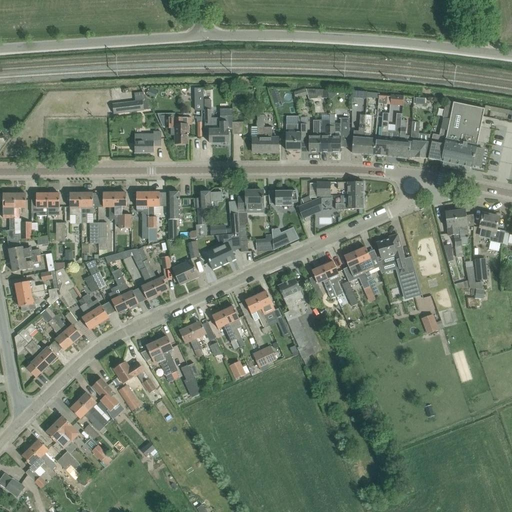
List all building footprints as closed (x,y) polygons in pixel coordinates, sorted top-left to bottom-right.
[(193,101),(197,101),(197,111),(204,111),(203,88),(197,88),(192,89),(193,101)] [(293,94),(295,99),(307,95),(305,89),(293,94)] [(149,90),(147,95),(155,99),(157,93),(149,90)] [(282,102),(278,91),(270,91),(274,104),(282,102)] [(365,116),(366,116),(366,100),(361,100),(359,131),(354,131),(352,153),(363,154),(365,116)] [(143,101),(113,105),(114,114),(144,110),(143,101)] [(476,151),(485,109),(453,102),(450,119),(448,128),(441,161),(472,168),(473,163),(475,163),(478,151),(476,151)] [(511,110),(491,106),(489,117),(493,118),(492,123),(499,125),(498,133),(501,134),(500,143),(508,144),(507,148),(511,148),(511,110)] [(232,122),(232,116),(227,116),(227,110),(220,110),(220,123),(220,130),(210,130),(210,131),(210,141),(210,143),(221,143),(229,143),(229,133),(229,129),(232,129),(232,122)] [(386,156),(389,114),(384,113),(382,127),(383,127),(382,140),(377,140),(375,155),(377,156),(378,157),(382,157),(383,156),(385,156),(386,156)] [(188,143),(188,133),(187,118),(175,118),(175,114),(157,114),(162,127),(165,127),(165,128),(173,128),(175,128),(175,134),(175,144),(188,143)] [(395,132),(388,130),(390,114),(389,114),(386,156),(385,156),(399,157),(402,121),(396,120),(395,132)] [(265,127),(264,127),(264,115),(257,115),(257,138),(253,138),(253,153),(265,153),(265,127)] [(330,115),(330,120),(330,124),(330,152),(332,152),(341,152),(341,147),(349,147),(349,134),(343,133),(341,133),(341,123),(335,123),(335,115),(330,115)] [(375,155),(377,140),(375,140),(370,139),(373,116),(366,116),(365,116),(363,154),(364,154),(373,155),(375,155)] [(448,128),(450,119),(443,118),(439,136),(434,135),(432,142),(430,149),(428,159),(441,161),(448,128)] [(313,136),(309,136),(309,142),(309,152),(320,152),(320,136),(320,120),(313,121),(313,136)] [(330,120),(320,120),(320,136),(320,152),(330,152),(330,124),(330,120)] [(409,158),(411,138),(405,137),(407,121),(402,121),(399,157),(409,158)] [(418,142),(420,122),(412,121),(412,127),(411,138),(409,158),(409,157),(425,159),(428,143),(418,142)] [(232,122),(232,129),(232,135),(243,134),(243,122),(232,122)] [(300,124),(286,124),(286,138),(286,140),(286,150),(301,150),(301,140),(307,140),(307,130),(307,124),(300,124)] [(278,153),(278,138),(272,138),(272,127),(265,127),(265,153),(278,153)] [(135,154),(154,154),(154,146),(161,146),(161,132),(153,132),(153,134),(135,135),(135,144),(135,154)] [(348,196),(364,196),(364,182),(338,183),(337,189),(348,190),(348,196)] [(333,211),(332,183),(317,183),(317,196),(322,196),(322,211),(333,211)] [(263,191),(246,192),(246,197),(238,197),(238,213),(247,213),(247,212),(263,212),(263,191)] [(296,191),(268,191),(269,204),(275,204),(276,206),(292,206),(292,199),(297,199),(297,200),(298,200),(296,191)] [(214,200),(211,200),(211,192),(200,193),(200,198),(194,199),(195,209),(198,209),(198,219),(198,225),(196,226),(197,236),(207,236),(207,230),(205,208),(211,208),(215,208),(216,206),(216,202),(214,200)] [(93,193),(81,194),(82,221),(82,223),(87,223),(87,215),(93,215),(93,212),(93,208),(93,207),(93,203),(93,194),(93,193)] [(115,225),(115,193),(103,193),(103,203),(103,207),(109,207),(109,220),(115,220),(115,225)] [(126,207),(126,203),(126,193),(115,193),(115,225),(119,225),(119,229),(131,229),(131,215),(122,215),(122,207),(126,207)] [(148,241),(149,241),(148,228),(148,193),(137,193),(137,203),(137,207),(142,207),(142,217),(142,228),(142,239),(148,239),(148,241)] [(160,207),(160,203),(160,193),(148,193),(148,228),(149,241),(159,241),(159,235),(157,235),(157,217),(154,217),(154,207),(160,207)] [(180,193),(168,193),(169,198),(169,207),(169,208),(169,239),(177,239),(177,221),(180,221),(180,209),(180,193)] [(3,195),(0,194),(0,201),(3,202),(3,218),(9,218),(10,230),(6,231),(8,244),(20,242),(20,241),(19,240),(19,235),(15,236),(15,230),(15,219),(15,215),(15,194),(3,194),(3,195)] [(26,194),(15,194),(15,215),(21,214),(21,208),(26,208),(26,204),(26,194)] [(48,216),(48,194),(36,194),(36,200),(31,200),(31,213),(36,213),(36,216),(48,216)] [(48,216),(60,216),(60,194),(48,194),(48,216)] [(81,194),(70,194),(70,204),(70,208),(70,216),(76,216),(76,224),(82,224),(82,223),(82,221),(81,194)] [(341,196),(341,204),(336,204),(336,209),(364,209),(364,196),(348,196),(341,196)] [(465,210),(455,211),(457,227),(459,226),(460,234),(461,238),(462,246),(468,245),(469,237),(467,225),(467,220),(465,210)] [(455,211),(445,212),(446,222),(447,228),(448,236),(455,235),(460,234),(459,226),(457,227),(455,211)] [(502,244),(503,241),(505,232),(497,230),(499,217),(483,213),(481,223),(480,228),(481,228),(479,237),(490,239),(489,241),(502,244)] [(237,214),(230,215),(232,234),(240,234),(239,225),(238,214),(237,214)] [(21,223),(21,239),(31,239),(31,223),(21,223)] [(56,242),(65,241),(64,223),(55,223),(56,242)] [(107,250),(107,238),(107,223),(90,223),(90,244),(98,244),(98,251),(107,250)] [(246,225),(239,225),(240,234),(240,241),(241,241),(247,241),(246,225)] [(198,238),(197,236),(196,226),(196,231),(189,232),(190,239),(197,238),(198,238)] [(503,241),(502,244),(508,245),(511,233),(505,232),(503,241)] [(285,233),(273,239),(274,250),(290,243),(285,233)] [(228,243),(206,253),(213,270),(235,260),(232,252),(241,248),(239,234),(224,235),(228,243)] [(412,263),(406,265),(398,235),(394,236),(394,238),(377,243),(383,265),(395,262),(405,298),(420,294),(412,263)] [(38,245),(49,244),(48,237),(37,239),(38,245)] [(456,238),(454,238),(457,258),(461,257),(463,269),(464,275),(467,274),(466,268),(464,257),(462,246),(461,238),(456,238)] [(24,253),(23,247),(20,247),(20,242),(8,244),(11,261),(40,256),(39,250),(24,253)] [(191,258),(199,257),(196,242),(188,243),(191,258)] [(448,262),(453,261),(451,245),(443,246),(448,262)] [(375,270),(369,257),(365,247),(355,252),(370,286),(372,292),(377,290),(369,273),(375,270)] [(370,286),(355,252),(344,257),(346,261),(352,274),(354,279),(359,277),(364,289),(370,286)] [(33,269),(32,263),(38,262),(41,261),(40,256),(11,261),(13,272),(23,271),(27,270),(33,269)] [(161,258),(163,270),(171,269),(170,257),(161,258)] [(141,259),(136,261),(140,270),(145,268),(143,262),(141,259)] [(148,260),(143,262),(145,268),(158,295),(168,290),(165,283),(168,282),(165,276),(157,280),(148,260)] [(475,261),(477,281),(487,279),(485,260),(475,261)] [(196,270),(195,268),(192,261),(174,269),(181,285),(198,277),(195,271),(196,270)] [(341,280),(337,271),(333,262),(322,266),(336,297),(342,294),(338,283),(339,281),(341,280)] [(331,299),(336,297),(322,266),(312,271),(316,280),(317,284),(323,281),(331,299)] [(475,283),(474,268),(474,267),(466,268),(467,274),(468,281),(470,288),(476,289),(475,283)] [(75,286),(70,279),(63,268),(55,271),(58,288),(60,297),(60,299),(62,297),(69,307),(75,303),(68,291),(75,286)] [(147,285),(137,289),(142,299),(146,297),(147,300),(158,295),(145,268),(140,270),(147,285)] [(119,270),(112,273),(117,285),(124,282),(119,270)] [(54,289),(58,288),(55,271),(41,273),(41,274),(42,281),(52,279),(54,289)] [(99,289),(106,286),(99,272),(92,275),(99,289)] [(92,293),(99,289),(92,275),(84,279),(92,293)] [(301,291),(299,288),(295,278),(278,286),(290,311),(284,314),(304,358),(314,354),(298,318),(298,317),(301,315),(295,301),(303,297),(300,291),(301,291)] [(44,285),(35,286),(34,281),(25,282),(15,284),(17,296),(45,291),(44,285)] [(124,282),(117,285),(118,286),(122,296),(127,294),(125,288),(127,287),(124,282)] [(114,291),(109,294),(112,301),(113,304),(118,313),(128,309),(122,296),(118,286),(112,288),(114,291)] [(46,300),(50,305),(58,298),(60,299),(60,297),(58,288),(54,289),(48,290),(50,297),(46,300)] [(20,307),(29,305),(33,305),(32,299),(46,297),(45,291),(17,296),(20,307)] [(127,294),(122,296),(128,309),(139,304),(133,291),(127,294)] [(275,310),(271,301),(266,291),(256,296),(265,315),(272,312),(284,338),(290,335),(279,309),(275,310)] [(352,307),(358,304),(353,292),(346,295),(352,307)] [(97,300),(92,303),(88,295),(83,299),(99,324),(109,318),(97,300)] [(269,326),(265,315),(256,296),(245,301),(249,310),(251,314),(256,312),(264,328),(269,326)] [(90,330),(99,324),(83,299),(78,301),(87,315),(82,319),(90,330)] [(239,319),(238,316),(233,307),(223,311),(237,341),(242,339),(234,322),(239,319)] [(48,308),(45,310),(52,318),(73,343),(82,336),(76,328),(73,325),(69,329),(57,315),(55,317),(48,308)] [(45,310),(41,314),(48,323),(60,337),(55,340),(61,347),(64,351),(73,343),(52,318),(45,310)] [(231,344),(237,341),(223,311),(212,316),(218,329),(223,327),(231,344)] [(72,325),(77,321),(71,313),(65,317),(72,325)] [(441,322),(437,324),(433,315),(421,319),(427,335),(444,328),(441,322)] [(206,334),(205,331),(201,322),(190,327),(200,349),(201,350),(204,357),(210,354),(207,347),(206,348),(201,337),(206,334)] [(24,329),(18,334),(29,344),(33,340),(29,336),(36,329),(31,324),(25,330),(24,329)] [(200,349),(190,327),(179,331),(184,340),(185,344),(190,342),(198,358),(203,356),(200,349)] [(18,334),(14,337),(18,356),(25,348),(25,349),(31,355),(36,359),(31,364),(32,364),(27,369),(36,378),(41,373),(41,374),(49,365),(40,355),(37,353),(29,344),(18,334)] [(168,337),(157,342),(171,373),(171,374),(177,371),(168,352),(173,349),(172,346),(168,337)] [(33,340),(29,344),(37,353),(40,355),(49,365),(58,357),(55,354),(48,347),(44,351),(33,340)] [(148,350),(141,353),(146,362),(152,359),(157,357),(162,366),(161,366),(165,375),(171,373),(157,342),(146,346),(148,350)] [(218,364),(225,361),(217,344),(210,347),(218,364)] [(271,346),(261,351),(267,365),(277,360),(271,346)] [(261,351),(253,354),(254,355),(259,367),(260,368),(267,365),(261,351)] [(156,389),(143,369),(139,363),(130,369),(125,362),(114,369),(124,384),(137,375),(149,394),(156,389)] [(193,378),(199,375),(194,363),(188,366),(193,378)] [(235,379),(243,375),(237,363),(229,367),(235,379)] [(188,380),(193,378),(188,366),(182,369),(188,380)] [(316,370),(311,372),(313,379),(319,377),(316,370)] [(112,391),(101,379),(93,387),(103,398),(100,401),(101,402),(108,410),(107,411),(112,419),(117,414),(112,409),(119,403),(113,396),(114,395),(111,391),(112,391)] [(141,406),(127,385),(119,391),(132,411),(141,406)] [(106,420),(100,414),(93,407),(97,403),(87,393),(79,401),(101,424),(106,420)] [(104,427),(101,424),(79,401),(70,409),(80,419),(84,415),(93,424),(92,424),(99,432),(104,427)] [(107,411),(108,410),(101,402),(97,405),(104,413),(107,411)] [(80,434),(63,417),(55,425),(71,442),(80,434)] [(89,424),(84,429),(94,439),(99,434),(89,424)] [(71,442),(55,425),(46,433),(56,443),(63,450),(71,442)] [(91,439),(85,445),(102,460),(107,454),(91,439)] [(31,448),(52,470),(56,466),(45,454),(49,450),(39,440),(31,448)] [(150,443),(146,446),(151,452),(155,449),(150,443)] [(48,474),(52,470),(31,448),(22,457),(32,467),(36,462),(48,474)] [(75,469),(72,465),(76,460),(67,452),(62,457),(75,469)] [(70,474),(75,469),(62,457),(57,462),(66,470),(70,474)] [(35,472),(30,477),(41,488),(46,483),(35,472)] [(80,480),(74,485),(80,491),(88,484),(79,474),(76,475),(80,480)] [(13,479),(6,489),(18,497),(25,487),(13,479)]
